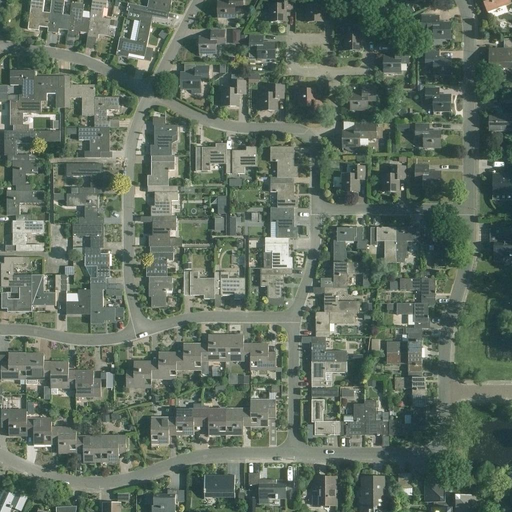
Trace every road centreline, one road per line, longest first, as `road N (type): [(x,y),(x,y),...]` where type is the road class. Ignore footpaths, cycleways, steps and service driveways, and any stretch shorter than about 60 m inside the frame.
road 1 (residential): [(295,454),(207,454),(114,485),(60,482),(0,453)]
road 2 (residential): [(140,331),(126,278),(127,162),(149,93)]
road 3 (residential): [(470,210),(461,0)]
road 4 (residential): [(443,394),(444,341),(470,210)]
road 5 (residential): [(313,141),(296,130),(208,120),(149,93)]
road 6 (residential): [(149,93),(100,65),(0,44)]
road 7 (residential): [(140,331),(201,318),(295,320)]
road 8 (residential): [(470,210),(317,212)]
road 9 (residential): [(438,447),(415,455),(295,454)]
road 10 (residential): [(0,330),(67,342),(140,331)]
road 11 (residential): [(295,454),(295,320)]
